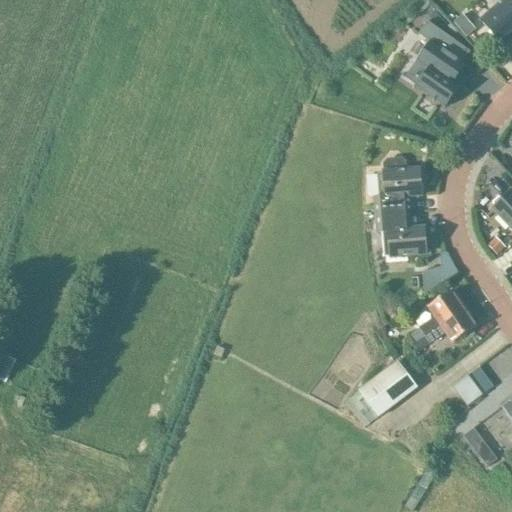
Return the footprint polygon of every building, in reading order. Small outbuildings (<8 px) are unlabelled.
[(503,46),(511,38),(511,0),(504,0),(481,21),(503,46)] [(417,87),(415,89),(426,97),(425,97),(426,98),(427,97),(433,101),(432,102),(433,103),(433,102),(444,110),(446,108),(460,87),(454,82),(465,67),(461,64),(469,53),(426,23),(417,35),(429,43),(423,51),(424,52),(416,62),(428,70),(417,87)] [(406,170),(405,164),(400,159),(386,160),(382,165),(382,172),(377,172),(379,197),(372,198),(374,214),(406,212),(405,196),(419,194),(417,169),(406,170)] [(511,193),(511,192),(492,211),(511,231),(511,193)] [(424,253),(422,227),(408,228),(406,212),(374,214),(376,233),(382,233),(384,257),(424,253)] [(495,239),(487,247),(497,259),(506,251),(495,239)] [(465,307),(452,289),(430,305),(436,314),(419,327),(420,328),(408,336),(414,344),(425,335),(465,307)] [(425,335),(414,344),(415,345),(412,348),(416,354),(431,343),(448,331),(455,341),(478,325),(465,307),(425,335)] [(349,399),(368,425),(416,389),(397,363),(349,399)] [(493,387),(479,370),(468,378),(483,396),(484,396),(483,395),(493,387)] [(483,396),(468,378),(454,390),(469,408),(483,396)] [(511,398),(502,405),(511,418),(511,398)] [(490,452),(481,459),(487,468),(497,460),(490,452)]
